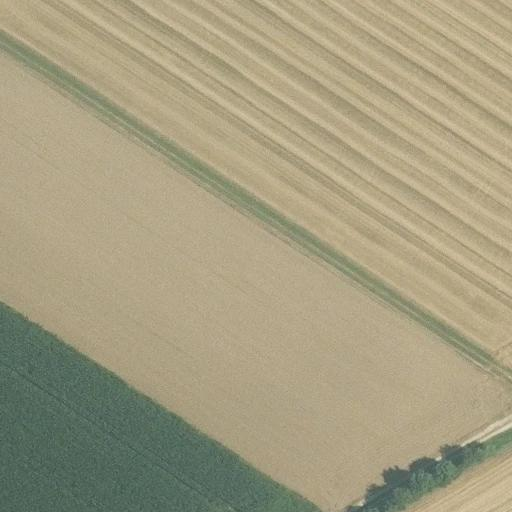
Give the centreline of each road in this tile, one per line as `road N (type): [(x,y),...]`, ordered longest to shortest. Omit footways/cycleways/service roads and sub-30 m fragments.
road 1 (track): [(511,389),(0,51)]
road 2 (track): [(511,419),(359,511)]
